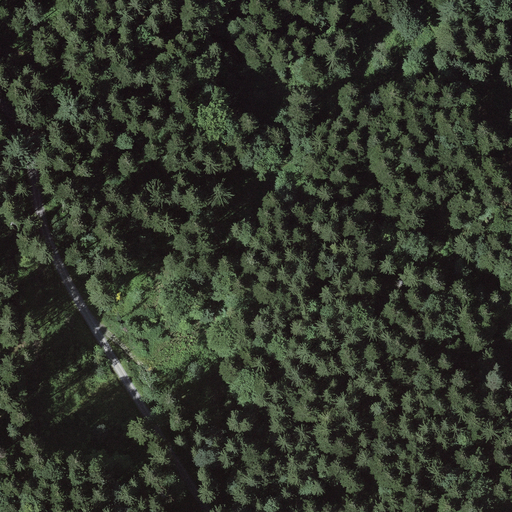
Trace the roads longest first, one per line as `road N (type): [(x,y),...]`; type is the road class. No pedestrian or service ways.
road 1 (track): [(421,10),(304,149),(272,165),(237,160),(107,76),(66,59),(0,50)]
road 2 (track): [(0,101),(26,136),(40,223),(55,261),(207,511)]
